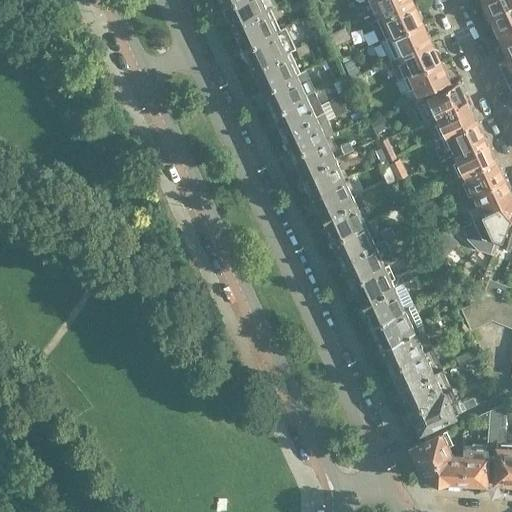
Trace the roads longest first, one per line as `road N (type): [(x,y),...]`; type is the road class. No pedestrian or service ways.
road 1 (tertiary): [(393,494),(187,52)]
road 2 (tertiary): [(144,72),(265,355),(337,496)]
road 3 (residential): [(511,144),(445,0)]
